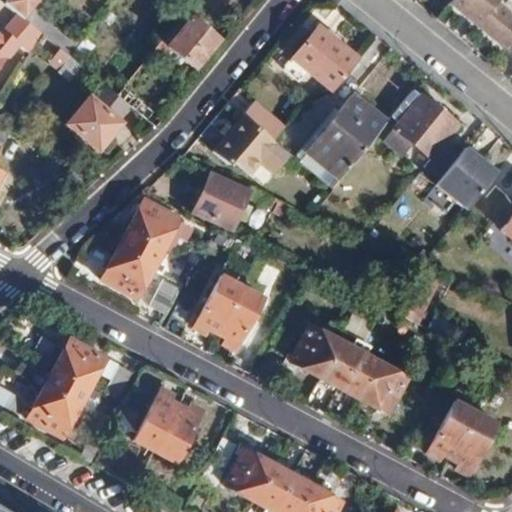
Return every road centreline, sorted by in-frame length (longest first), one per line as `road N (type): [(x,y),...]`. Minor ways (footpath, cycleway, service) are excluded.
road 1 (residential): [(22,276),(460,511)]
road 2 (residential): [(22,276),(170,149),(286,0)]
road 3 (residential): [(511,113),(371,0)]
